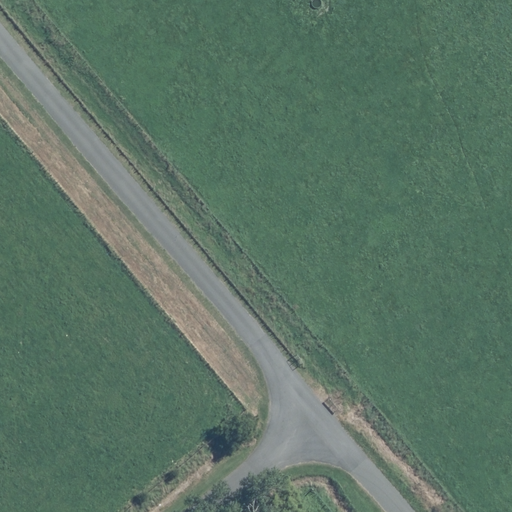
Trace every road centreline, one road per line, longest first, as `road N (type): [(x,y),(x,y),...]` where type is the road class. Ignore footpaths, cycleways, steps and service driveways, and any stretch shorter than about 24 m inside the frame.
road 1 (residential): [(0,37),(324,426)]
road 2 (residential): [(220,511),(324,426)]
